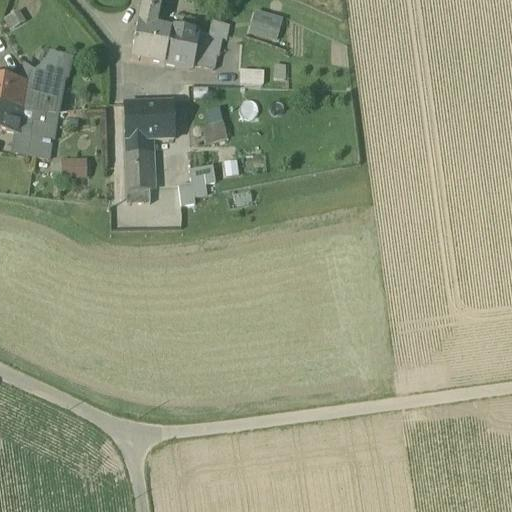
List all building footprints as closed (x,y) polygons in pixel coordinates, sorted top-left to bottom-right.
[(164,66),(164,65),(171,30),(156,27),(161,1),(153,0),(142,0),(131,59),(164,66)] [(255,10),(248,34),(278,43),(285,19),(255,10)] [(190,67),(212,71),(221,27),(211,25),(208,39),(196,36),(190,67)] [(177,32),(171,30),(164,65),(190,70),(190,67),(196,36),(177,32)] [(39,74),(50,53),(48,52),(43,64),(34,71),(30,70),(22,64),(18,83),(26,84),(22,111),(32,113),(39,74)] [(64,81),(66,81),(67,75),(63,74),(66,57),(50,53),(39,74),(62,80),(64,81)] [(67,75),(66,81),(67,81),(73,58),(66,57),(63,74),(67,75)] [(272,67),(273,81),(283,81),(282,67),(272,67)] [(239,86),(261,87),(261,73),(239,72),(239,86)] [(33,113),(55,115),(62,80),(39,74),(32,113),(33,113)] [(0,80),(0,107),(22,111),(26,84),(18,83),(0,80)] [(62,80),(55,115),(59,115),(64,81),(62,80)] [(124,106),(126,165),(148,165),(154,165),(153,141),(173,141),(172,105),(124,106)] [(18,136),(18,131),(22,112),(22,111),(0,107),(0,133),(16,136),(18,136)] [(209,125),(201,127),(206,145),(228,139),(220,109),(206,112),(209,125)] [(18,131),(30,133),(33,113),(32,113),(22,112),(18,131)] [(50,116),(33,113),(30,133),(29,138),(46,141),(50,116)] [(46,141),(29,138),(28,146),(50,150),(55,115),(50,116),(46,141)] [(26,145),(28,146),(29,138),(30,133),(18,131),(18,136),(16,136),(13,155),(24,157),(26,145)] [(24,157),(49,161),(50,150),(28,146),(26,145),(24,157)] [(88,177),(88,160),(63,159),(62,177),(88,177)] [(126,165),(127,192),(149,191),(148,165),(126,165)] [(188,173),(190,186),(177,188),(180,208),(194,206),(193,199),(192,189),(204,186),(214,185),(212,169),(188,173)] [(192,189),(193,199),(206,197),(204,186),(192,189)] [(127,192),(127,206),(149,206),(149,191),(127,192)]
